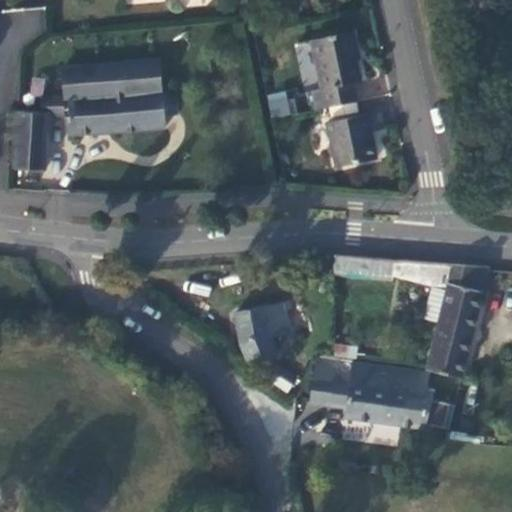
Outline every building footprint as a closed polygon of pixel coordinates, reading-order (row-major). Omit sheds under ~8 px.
[(318,109),(358,101),(355,82),(361,81),(351,31),(312,40),(322,88),(315,90),(318,109)] [(41,110),(16,109),(13,168),(46,170),(49,115),(65,113),(67,135),(167,128),(166,115),(178,114),(176,92),(164,93),(161,58),(62,67),(64,95),(40,96),(41,110)] [(265,95),(271,118),(290,114),(285,90),(265,95)] [(380,110),(326,122),(336,166),(377,158),(371,132),(384,129),(380,110)] [(450,263),(400,260),(397,281),(426,285),(445,289),(450,263)] [(426,371),(460,378),(484,268),(450,263),(445,289),(426,285),(422,320),(439,322),(426,371)] [(296,302),(240,313),(249,358),(288,350),(286,336),(294,334),(290,312),(298,310),(296,302)] [(332,356),(333,365),(349,366),(350,357),(332,356)] [(325,415),(345,415),(345,425),(425,431),(431,395),(421,394),(426,371),(349,366),(347,389),(329,388),(325,415)] [(452,429),(453,403),(431,402),(430,428),(452,429)]
